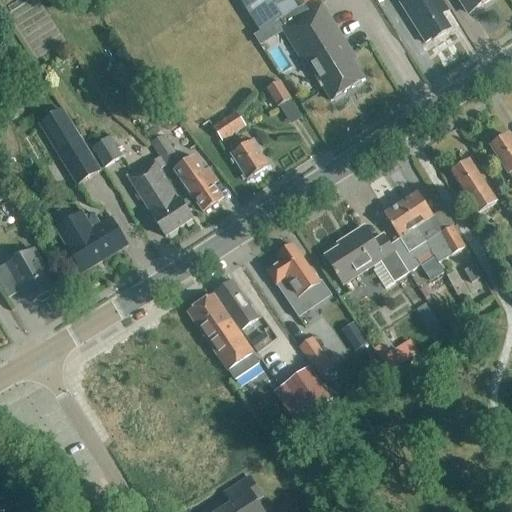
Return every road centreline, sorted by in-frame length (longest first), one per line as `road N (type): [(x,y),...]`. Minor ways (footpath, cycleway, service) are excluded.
road 1 (primary): [(37,358),(511,58)]
road 2 (residential): [(134,511),(37,358)]
